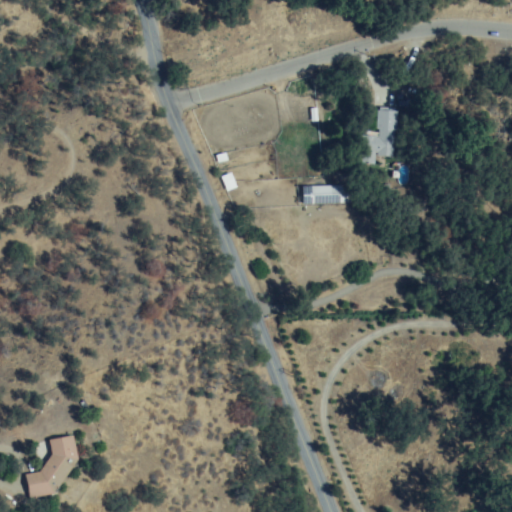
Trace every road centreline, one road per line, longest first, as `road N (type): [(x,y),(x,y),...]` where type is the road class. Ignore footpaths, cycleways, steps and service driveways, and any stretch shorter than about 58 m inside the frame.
road 1 (tertiary): [(133,0),(334,511)]
road 2 (residential): [(171,98),(411,29),(511,26)]
